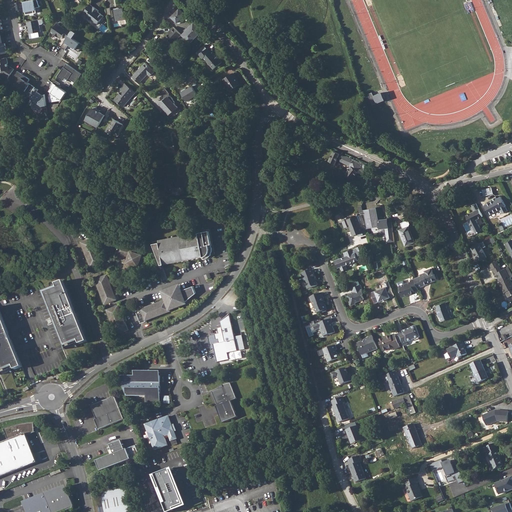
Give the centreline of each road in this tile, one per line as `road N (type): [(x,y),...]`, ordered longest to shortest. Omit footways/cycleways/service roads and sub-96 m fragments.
road 1 (tertiary): [(111,361),(192,319),(236,269),(253,229),(260,125),(272,102)]
road 2 (tertiary): [(487,319),(433,193),(272,102)]
road 3 (residential): [(284,235),(316,247),(347,323),(362,327),(416,309),(435,333),(451,334),(487,319)]
road 4 (residential): [(111,361),(64,241),(26,201)]
road 5 (tertiary): [(272,102),(189,0)]
